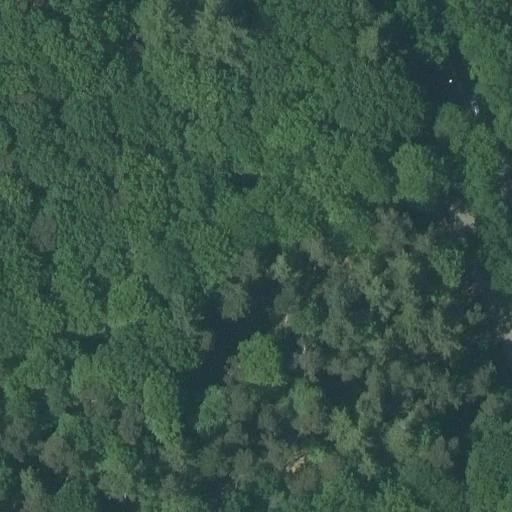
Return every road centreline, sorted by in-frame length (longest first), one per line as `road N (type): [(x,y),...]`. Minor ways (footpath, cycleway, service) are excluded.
road 1 (unclassified): [(511,348),(370,0)]
road 2 (primary): [(511,225),(421,0)]
